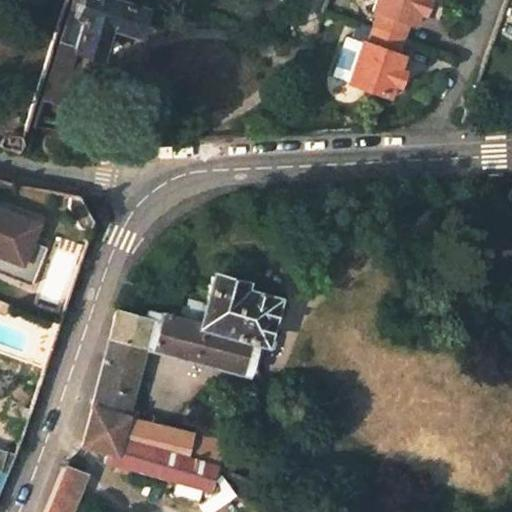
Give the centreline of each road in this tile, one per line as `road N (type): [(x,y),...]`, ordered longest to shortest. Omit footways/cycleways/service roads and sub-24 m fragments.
road 1 (residential): [(161,186),(120,241),(60,433),(26,511)]
road 2 (residential): [(511,151),(201,172),(161,186)]
road 3 (residential): [(0,166),(161,186)]
